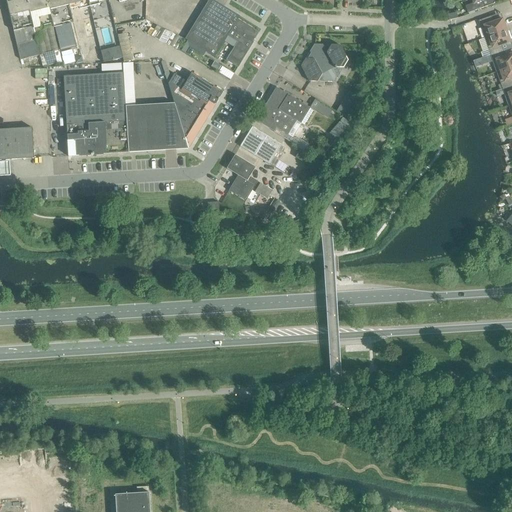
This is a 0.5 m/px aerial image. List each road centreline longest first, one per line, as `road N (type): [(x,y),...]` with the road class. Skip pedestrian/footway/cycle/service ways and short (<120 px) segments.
road 1 (secondary): [(511,291),(0,319)]
road 2 (secondary): [(0,352),(511,325)]
road 3 (residential): [(0,185),(200,173),(286,20)]
